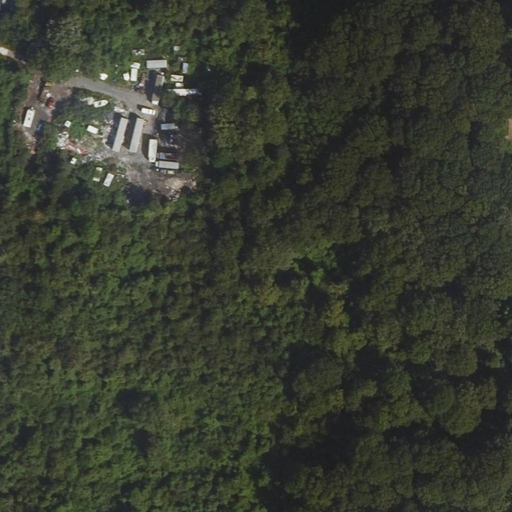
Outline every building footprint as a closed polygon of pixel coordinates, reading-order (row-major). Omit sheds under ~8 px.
[(173,47),(174,54),(183,52),(182,45),(173,47)] [(164,67),(166,48),(158,47),(156,66),(164,67)] [(143,89),(148,55),(141,54),(136,88),(143,89)] [(173,134),(159,134),(159,151),(174,150),(173,134)] [(88,137),(87,146),(97,146),(97,138),(88,137)] [(172,165),(171,153),(161,153),(161,165),(172,165)] [(196,184),(198,180),(186,174),(184,179),(196,184)] [(427,267),(417,266),(417,275),(426,275),(427,267)] [(460,310),(446,310),(447,323),(461,322),(460,310)] [(350,315),(342,315),(341,328),(350,328),(350,315)] [(498,357),(480,357),(480,378),(498,378),(498,357)]
